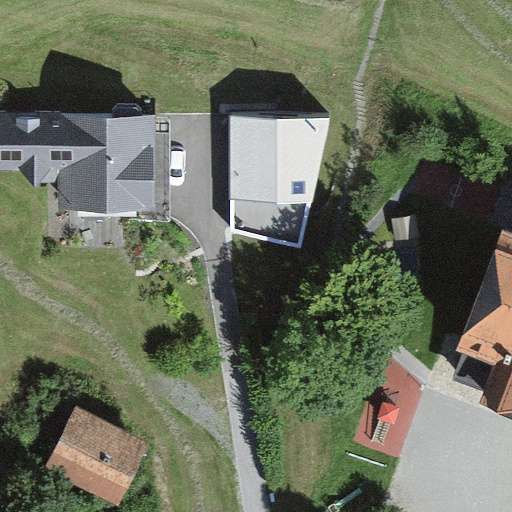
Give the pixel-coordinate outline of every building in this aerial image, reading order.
[(0,174),(68,177),(66,229),(165,233),(170,117),(0,110),(0,174)] [(328,117),(229,116),(231,235),(300,250),(328,117)] [(423,198),(498,212),(503,183),(428,170),(423,198)] [(511,257),(454,237),(414,348),(459,364),(441,414),(511,439),(511,257)] [(144,445),(70,408),(38,473),(111,510),(144,445)]
